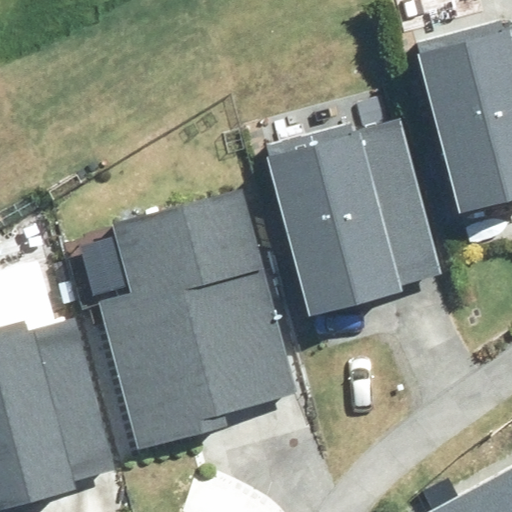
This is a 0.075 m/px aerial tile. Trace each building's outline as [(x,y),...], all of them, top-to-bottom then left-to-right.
[(511,16),(412,46),(467,229),(511,215),(511,16)] [(409,99),(271,131),(317,328),(455,296),(409,99)] [(233,182),(70,231),(139,458),(302,410),(233,182)] [(114,511),(66,298),(0,312),(0,511),(114,511)] [(511,511),(511,451),(425,500),(431,511),(511,511)]
